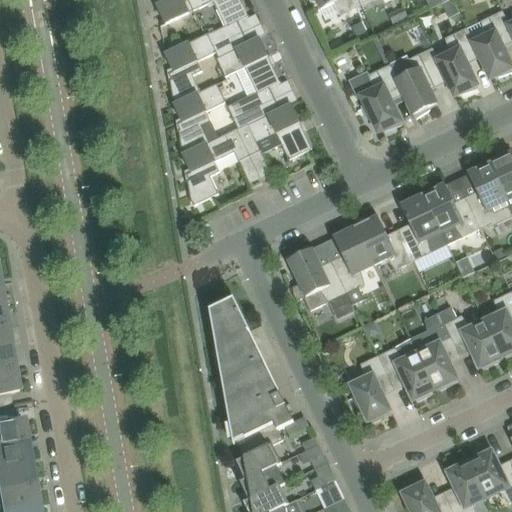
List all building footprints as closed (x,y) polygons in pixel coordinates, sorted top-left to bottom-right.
[(158,0),(161,6),(157,8),(166,26),(190,15),(185,5),(189,3),(187,0),(158,0)] [(211,36),(210,35),(208,36),(214,49),(244,34),(238,23),(249,18),(240,0),(187,0),(189,3),(194,13),(213,4),(225,29),(211,36)] [(361,7),(357,0),(309,0),(311,4),(316,2),(321,11),(335,4),(341,17),(361,7)] [(511,67),(503,50),(511,45),(511,35),(508,28),(510,27),(503,13),(481,24),(486,38),(474,44),(473,45),(481,61),(490,81),(497,78),(498,80),(511,75),(511,67)] [(437,62),(448,84),(455,99),(462,95),(463,97),(479,91),(468,67),(481,61),(473,45),(474,44),(467,30),(446,41),(450,56),(438,61),(437,62)] [(175,103),(176,106),(177,106),(201,95),(201,94),(193,78),(203,73),(198,64),(216,55),(219,60),(219,61),(249,46),(249,45),(244,34),(214,49),(208,36),(166,56),(175,76),(170,78),(172,82),(170,83),(174,104),(175,103)] [(257,95),(228,109),(234,121),(275,101),(270,90),(281,85),(260,40),(249,45),(249,46),(219,61),(219,60),(217,61),(226,79),(245,70),(257,95)] [(437,107),(430,93),(448,84),(437,62),(438,61),(433,51),(409,62),(413,74),(398,81),(397,81),(404,97),(416,122),(431,112),(430,110),(437,107)] [(369,78),(354,85),(361,99),(378,135),(386,132),(386,134),(403,128),(392,103),(404,97),(397,81),(398,81),(391,67),(369,78)] [(177,106),(176,106),(175,107),(183,124),(178,126),(181,132),(179,133),(183,154),(184,154),(185,156),(210,144),(202,128),(212,124),(207,114),(226,104),(217,86),(201,94),(201,95),(177,106)] [(281,112),(275,101),(234,121),(238,131),(249,126),(250,127),(281,112)] [(249,126),(238,131),(237,131),(250,159),(262,153),(258,145),(277,136),(289,162),(313,151),(292,107),(281,112),(250,127),(249,126)] [(239,164),(250,159),(237,131),(210,144),(185,156),(183,157),(192,174),(187,177),(190,183),(188,183),(192,205),(193,204),(195,208),(219,196),(211,178),(220,174),(216,164),(235,155),(239,164)] [(511,209),(511,155),(492,165),(492,164),(490,164),(511,209)] [(479,198),(468,204),(481,231),(511,216),(511,209),(490,164),(476,171),(476,172),(468,176),(468,177),(468,178),(469,178),(479,198)] [(437,190),(423,197),(441,235),(448,248),(481,231),(468,204),(456,209),(447,189),(447,188),(447,187),(438,191),(437,190)] [(412,230),(401,236),(414,264),(418,262),(425,258),(432,255),(448,248),(441,235),(423,197),(422,197),(422,198),(401,209),(401,210),(402,210),(412,230)] [(395,273),(414,264),(401,236),(389,241),(379,221),(380,220),(379,219),(371,223),(370,222),(356,229),(374,267),(387,261),(395,273)] [(361,273),(374,267),(356,229),(355,229),(355,231),(334,241),(334,243),(335,242),(345,263),(334,268),(346,295),(352,307),(365,301),(359,290),(365,287),(361,273)] [(346,295),(334,268),(322,274),(312,252),(312,250),(309,252),(307,248),(296,253),(298,257),(288,262),(289,263),(293,271),(290,272),(297,286),(291,290),(297,302),(304,299),(310,312),(346,295)] [(503,249),(492,254),(496,262),(507,257),(503,249)] [(511,295),(511,294),(494,303),(499,317),(485,324),(502,360),(506,358),(507,360),(511,357),(511,295)] [(237,444),(244,459),(283,440),(279,432),(295,424),(281,396),(275,398),(270,387),(275,385),(258,349),(249,353),(241,337),(250,333),(235,300),(210,312),(217,349),(218,349),(218,348),(224,345),(232,361),(221,366),(220,366),(234,446),(235,446),(235,445),(237,444)] [(499,364),(498,362),(502,360),(485,324),(471,330),(462,318),(457,320),(452,310),(440,315),(459,355),(469,349),(479,369),(479,370),(479,371),(483,369),(484,371),(499,364)] [(448,360),(459,355),(440,315),(425,322),(428,333),(412,341),(418,356),(436,392),(439,390),(441,392),(456,385),(455,383),(458,381),(458,380),(457,380),(448,360)] [(0,330),(0,352),(10,351),(6,329),(0,330)] [(433,396),(432,394),(436,392),(418,356),(405,362),(396,350),(379,358),(392,387),(403,381),(413,401),(412,402),(413,403),(416,401),(418,403),(433,396)] [(0,352),(0,374),(14,372),(10,351),(0,352)] [(382,392),(392,387),(379,358),(361,367),(364,381),(351,388),(356,398),(352,400),(353,401),(354,400),(359,411),(358,412),(359,413),(362,411),(368,424),(372,422),(373,425),(388,418),(387,415),(392,413),(391,412),(382,392)] [(9,395),(18,394),(14,372),(0,374),(0,408),(12,406),(11,405),(9,395)] [(0,447),(26,443),(23,421),(14,423),(13,413),(13,412),(13,411),(0,413),(0,447)] [(319,447),(315,439),(303,445),(307,453),(319,447)] [(283,440),(244,459),(245,460),(237,463),(246,481),(246,482),(277,467),(278,468),(283,466),(274,447),(284,442),(283,440)] [(26,443),(0,447),(0,469),(30,464),(26,443)] [(510,506),(511,504),(511,469),(503,474),(493,454),(494,454),(493,453),(489,455),(488,452),(473,460),(474,462),(470,464),(488,500),(500,494),(510,506)] [(311,463),(315,471),(328,465),(324,457),(311,463)] [(476,511),(475,506),(488,500),(470,464),(466,466),(465,463),(450,471),(451,473),(447,475),(448,476),(458,496),(447,501),(452,511),(476,511)] [(30,464),(0,469),(0,491),(34,486),(30,464)] [(328,465),(315,471),(319,479),(332,473),(328,465)] [(241,484),(249,502),(250,502),(281,488),(281,489),(286,486),(278,468),(277,467),(246,482),(246,481),(241,484)] [(337,483),(316,493),(321,503),(325,511),(332,507),(345,501),(342,493),(337,483)] [(452,511),(447,501),(436,506),(427,486),(426,485),(422,487),(421,485),(406,492),(407,494),(403,496),(409,509),(406,510),(406,511),(407,511),(452,511)] [(34,486),(0,491),(0,494),(3,511),(8,511),(38,507),(34,486)] [(281,488),(250,502),(249,502),(244,504),(248,511),(276,511),(285,508),(285,509),(290,507),(281,489),(281,488)] [(332,507),(325,511),(350,511),(349,509),(345,501),(332,507)]
